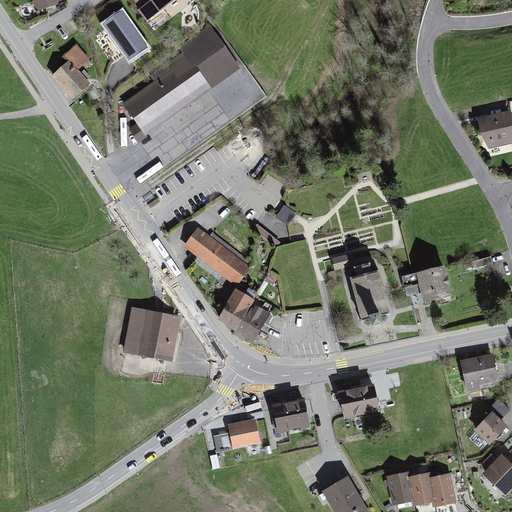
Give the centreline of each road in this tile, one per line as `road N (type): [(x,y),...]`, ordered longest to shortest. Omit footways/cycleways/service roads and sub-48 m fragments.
road 1 (tertiary): [(244,366),(219,341),(0,17)]
road 2 (tertiary): [(51,511),(221,398),(244,366)]
road 3 (tertiary): [(314,371),(511,331)]
road 4 (unclassified): [(493,196),(429,91),(429,19)]
